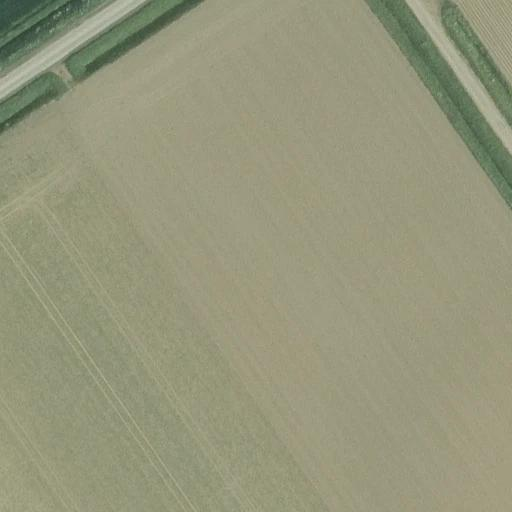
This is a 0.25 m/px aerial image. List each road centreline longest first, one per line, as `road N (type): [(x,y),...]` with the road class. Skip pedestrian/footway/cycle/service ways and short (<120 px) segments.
road 1 (unclassified): [(511,145),(410,0)]
road 2 (unclassified): [(0,89),(132,0)]
